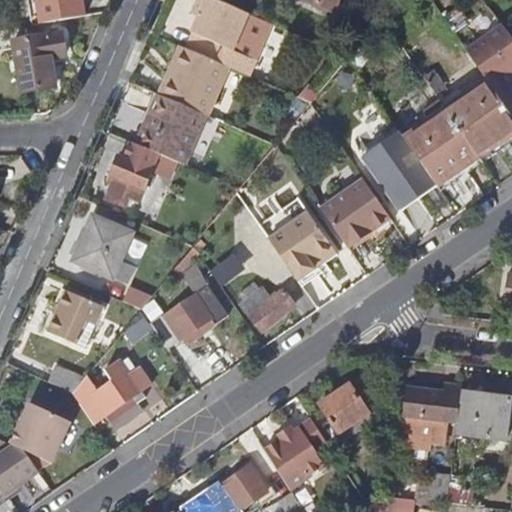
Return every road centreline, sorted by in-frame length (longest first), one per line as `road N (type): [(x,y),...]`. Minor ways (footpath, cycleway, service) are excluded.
road 1 (residential): [(79,511),(386,298)]
road 2 (residential): [(0,319),(79,137)]
road 3 (residential): [(386,298),(511,211)]
road 4 (residential): [(79,137),(139,0)]
road 5 (residential): [(386,298),(418,337),(511,350)]
